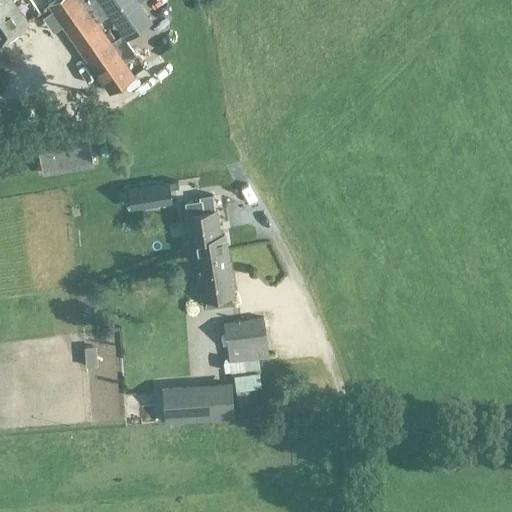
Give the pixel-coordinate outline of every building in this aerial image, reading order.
[(0,0),(0,43),(29,24),(11,0),(0,0)] [(153,20),(139,0),(55,0),(48,5),(108,94),(136,75),(126,61),(136,54),(126,39),(153,20)] [(87,122),(36,131),(44,176),(95,167),(87,122)] [(129,189),(132,208),(160,203),(172,202),(169,183),(157,185),(129,189)] [(185,202),(187,214),(185,214),(189,239),(193,239),(196,257),(227,253),(224,234),(220,235),(216,209),(214,210),(212,194),(199,196),(200,200),(185,202)] [(227,253),(196,257),(202,299),(233,294),(227,253)] [(229,358),(228,358),(230,375),(245,373),(244,358),(269,356),(264,316),(224,322),(227,347),(228,347),(229,358)] [(221,371),(220,348),(165,349),(166,372),(221,371)] [(194,413),(231,410),(229,378),(162,383),(164,415),(194,413)]
